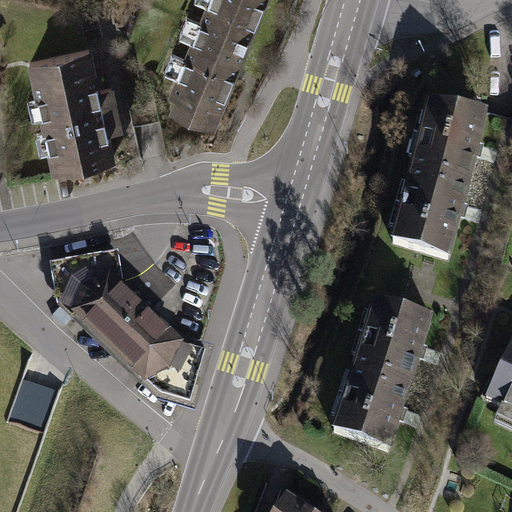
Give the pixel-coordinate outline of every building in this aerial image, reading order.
[(272,0),(210,0),(169,99),(177,102),(172,115),(217,134),(272,0)] [(28,66),(54,180),(118,165),(112,138),(124,135),(114,91),(103,93),(94,51),(28,66)] [(428,96),(389,241),(449,257),(488,112),(428,96)] [(46,261),(56,301),(158,394),(188,401),(204,348),(183,342),(119,278),(117,249),(91,254),(46,261)] [(373,298),(331,432),(390,451),(433,316),(373,298)] [(511,346),(486,401),(502,408),(498,417),(511,423),(511,346)] [(316,511),(286,493),(273,511),(316,511)]
